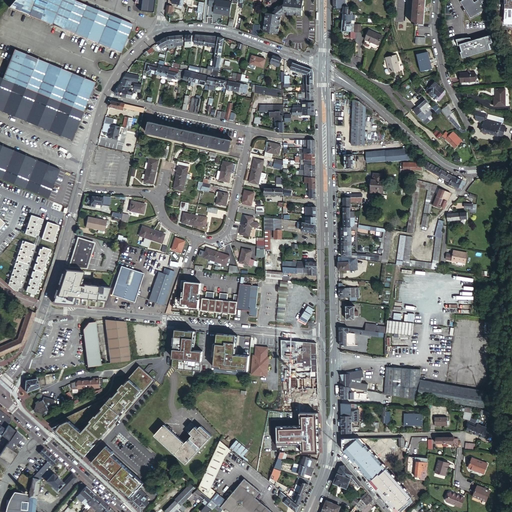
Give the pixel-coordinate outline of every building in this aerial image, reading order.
[(129,31),(133,22),(117,16),(105,11),(88,4),(82,2),(77,0),(15,0),(11,5),(121,51),(129,31)] [(141,0),(140,10),(153,11),(154,0),(141,0)] [(215,0),(215,10),(231,12),(232,1),(225,0),(215,0)] [(273,13),(267,12),(264,30),(270,31),(269,33),(274,33),(274,32),(279,33),(282,14),(284,13),(302,15),(303,9),(304,9),(305,6),(303,5),(303,0),(285,0),(285,4),(283,4),(280,6),(279,5),(275,7),(277,9),(274,11),(273,13)] [(425,0),(414,0),(413,21),(413,22),(424,23),(425,0)] [(460,0),(470,17),(485,8),(481,1),(482,0),(460,0)] [(343,30),(352,31),(352,23),(353,20),(344,20),(343,30)] [(369,29),(365,38),(378,44),(382,35),(369,29)] [(426,33),(415,31),(414,38),(425,39),(426,33)] [(463,56),(491,47),(489,41),(493,40),(490,32),(472,39),(471,36),(462,37),(457,38),(459,44),(461,44),(463,50),(461,50),(463,56)] [(206,34),(195,34),(194,44),(204,45),(206,34)] [(215,35),(206,34),(204,45),(209,45),(214,45),(215,35)] [(168,43),(168,48),(173,46),(173,44),(174,42),(176,41),(176,35),(170,36),(171,42),(168,43)] [(164,38),(158,42),(161,46),(163,46),(165,44),(168,43),(171,42),(170,36),(165,37),(164,38)] [(224,37),(218,36),(215,54),(221,55),(224,37)] [(81,114),(95,81),(58,65),(15,46),(13,52),(3,75),(2,79),(81,114)] [(146,50),(144,52),(147,55),(153,48),(151,46),(147,50),(146,50)] [(429,51),(418,54),(421,64),(423,64),(424,69),(433,67),(429,51)] [(396,53),(386,56),(390,70),(400,68),(396,53)] [(221,55),(215,54),(212,74),(224,76),(225,72),(218,71),(218,69),(219,69),(221,55)] [(251,65),(252,67),(254,68),(256,67),(257,64),(264,66),(266,58),(253,54),(251,63),(251,65)] [(282,57),(273,54),(271,61),(275,63),(275,65),(279,66),(282,57)] [(312,68),(308,66),(294,61),(293,61),(291,68),(302,72),(305,73),(305,74),(305,77),(304,84),(315,84),(315,70),(312,68)] [(159,65),(147,62),(145,70),(149,71),(149,72),(157,73),(159,65)] [(165,66),(159,65),(157,73),(163,75),(165,66)] [(457,65),(452,67),(448,68),(452,76),(457,74),(456,70),(459,69),(457,65)] [(182,69),(170,67),(168,76),(168,77),(169,79),(171,80),(172,79),(177,80),(177,77),(180,77),(182,69)] [(189,79),(191,71),(183,69),(182,73),(185,74),(184,78),(189,79)] [(479,69),(464,71),(465,80),(480,78),(479,69)] [(139,75),(127,72),(115,92),(116,94),(120,95),(126,84),(131,85),(132,80),(138,81),(139,75)] [(2,79),(3,75),(0,74),(0,108),(71,138),(81,114),(2,79)] [(218,76),(208,74),(207,82),(210,82),(216,84),(218,76)] [(229,78),(218,76),(216,84),(226,86),(227,80),(229,80),(229,78)] [(237,80),(229,78),(229,80),(227,88),(236,91),(238,82),(237,82),(237,80)] [(426,87),(435,96),(445,88),(436,78),(426,87)] [(249,85),(238,82),(236,91),(238,91),(240,92),(247,94),(249,85)] [(126,84),(120,95),(126,96),(129,89),(129,88),(131,85),(126,84)] [(315,90),(315,84),(303,84),(301,84),(301,92),(308,90),(315,90)] [(281,89),(262,86),(257,85),(256,91),(256,92),(280,96),(284,97),(284,89),(283,89),(281,89)] [(495,97),(495,107),(503,107),(507,107),(507,88),(496,88),(496,96),(495,97)] [(136,92),(129,89),(126,96),(132,97),(135,98),(137,94),(136,92)] [(315,99),(315,90),(308,90),(301,92),(302,99),(315,99)] [(353,99),(353,144),(365,144),(365,106),(360,101),(353,99)] [(111,100),(108,106),(123,110),(124,107),(130,109),(131,105),(111,100)] [(421,100),(417,105),(428,113),(432,108),(426,104),(421,100)] [(447,114),(450,112),(451,111),(447,103),(442,107),(447,113),(447,114)] [(428,113),(417,105),(414,109),(425,118),(428,113)] [(276,120),(283,121),(283,114),(284,114),(284,109),(277,109),(277,111),(271,111),(271,116),(276,116),(276,120)] [(487,113),(476,110),(477,119),(485,121),(486,117),(487,113)] [(448,115),(453,120),(455,118),(450,112),(447,114),(447,113),(446,114),(448,115)] [(125,118),(124,122),(123,126),(124,127),(130,128),(132,118),(128,117),(127,119),(125,118)] [(486,117),(485,121),(482,130),(499,135),(502,122),(492,119),(486,117)] [(276,130),(284,132),(284,122),(283,122),(283,121),(276,120),(276,130)] [(159,124),(155,123),(147,122),(144,133),(230,152),(233,140),(224,138),(220,137),(203,134),(198,133),(181,129),(177,128),(159,124)] [(112,124),(110,124),(110,127),(108,128),(107,131),(108,132),(107,136),(118,139),(121,126),(112,124)] [(437,129),(433,133),(438,138),(442,134),(437,129)] [(451,134),(448,132),(447,131),(443,135),(456,147),(463,140),(458,135),(454,131),(451,134)] [(254,148),(264,150),(266,140),(256,138),(254,148)] [(315,139),(296,139),(296,143),(303,143),(304,147),(315,147),(315,139)] [(267,144),(264,155),(271,157),(273,151),(278,153),(281,144),(267,141),(266,144),(267,144)] [(59,169),(0,143),(0,178),(47,198),(59,169)] [(397,160),(411,158),(410,149),(396,150),(397,159),(397,160)] [(385,151),(367,153),(368,161),(397,159),(396,150),(385,151)] [(353,154),(345,154),(346,168),(354,168),(354,163),(355,163),(355,159),(354,159),(353,154)] [(147,169),(156,171),(159,159),(150,157),(147,169)] [(254,157),(252,169),(261,171),(264,160),(254,157)] [(231,171),(233,172),(235,162),(223,160),(221,169),(231,171)] [(179,170),(178,175),(188,177),(191,177),(192,173),(189,172),(190,163),(181,161),(180,164),(179,168),(179,170)] [(432,170),(435,164),(430,161),(426,167),(432,170)] [(443,169),(439,167),(436,172),(442,176),(445,170),(443,169)] [(154,183),(156,171),(147,169),(144,181),(154,183)] [(231,171),(221,169),(221,170),(218,169),(216,177),(219,178),(228,180),(231,171)] [(261,171),(252,169),(249,181),(258,183),(258,182),(260,183),(261,176),(264,177),(265,176),(266,172),(261,171)] [(445,170),(442,176),(448,179),(451,181),(454,175),(447,171),(445,170)] [(383,173),(374,172),(374,183),(372,183),(372,193),(379,193),(379,192),(384,192),(385,178),(383,178),(383,173)] [(188,177),(178,175),(175,187),(185,189),(188,177)] [(458,178),(458,177),(454,175),(451,181),(450,183),(455,185),(458,178)] [(306,184),(307,187),(310,187),(316,188),(316,177),(305,176),(302,176),(302,178),(302,181),(305,181),(305,182),(306,182),(308,182),(308,184),(306,184)] [(461,183),(463,180),(458,178),(455,185),(459,187),(460,186),(461,183)] [(208,190),(209,182),(203,181),(201,188),(208,190)] [(414,185),(408,231),(414,232),(420,187),(419,186),(414,185)] [(310,197),(316,197),(316,188),(310,187),(307,187),(307,189),(310,189),(310,194),(310,196),(310,197)] [(441,188),(438,194),(438,195),(448,200),(451,192),(441,188)] [(254,191),(245,189),(242,201),(251,204),(254,191)] [(428,226),(431,214),(433,203),(432,203),(436,193),(436,191),(433,189),(429,189),(424,212),(425,212),(423,226),(428,226)] [(228,192),(217,190),(216,194),(218,195),(217,201),(226,204),(228,192)] [(107,198),(93,195),(91,202),(92,203),(91,205),(95,206),(96,203),(102,204),(103,201),(106,202),(107,198)] [(441,204),(445,206),(448,200),(438,195),(436,201),(442,203),(441,204)] [(144,202),(131,200),(130,210),(142,212),(144,202)] [(306,206),(306,216),(317,216),(316,207),(306,206)] [(195,215),(195,213),(184,210),(182,220),(193,222),(195,215)] [(242,223),(252,225),(254,214),(245,212),(242,223)] [(207,215),(195,213),(195,215),(193,222),(205,225),(207,215)] [(43,219),(32,215),(25,233),(36,237),(37,234),(38,234),(40,230),(38,229),(38,228),(40,229),(41,224),(40,224),(40,223),(42,223),(43,219)] [(107,221),(88,216),(86,226),(105,231),(107,221)] [(265,229),(265,262),(269,262),(269,229),(274,229),(274,238),(282,238),(282,232),(282,219),(265,217),(265,229)] [(282,219),(282,232),(294,232),(294,231),(301,231),(301,230),(307,231),(310,231),(317,232),(317,223),(306,222),(282,219)] [(401,235),(397,264),(399,264),(439,269),(444,231),(442,231),(445,221),(440,220),(437,235),(437,236),(433,263),(410,260),(413,236),(401,235)] [(59,225),(47,221),(42,238),(53,242),(59,225)] [(249,237),(252,225),(242,223),(240,235),(249,237)] [(150,237),(154,228),(142,224),(139,233),(145,235),(144,238),(149,239),(150,237)] [(165,232),(154,228),(150,237),(162,241),(165,232)] [(389,263),(393,229),(387,228),(386,237),(385,243),(384,248),(383,252),(383,255),(382,261),(382,262),(389,263)] [(122,237),(118,236),(116,242),(125,244),(126,239),(122,238),(122,237)] [(185,240),(176,236),(172,247),(181,251),(185,240)] [(70,265),(85,267),(91,244),(81,241),(81,240),(76,239),(74,249),(75,249),(70,265)] [(35,244),(23,240),(9,284),(14,289),(17,290),(19,287),(20,287),(22,282),(20,282),(21,280),(23,280),(24,276),(22,276),(23,273),(25,274),(26,270),(24,269),(25,267),(27,268),(28,264),(27,263),(27,261),(29,261),(31,257),(29,256),(29,254),(31,255),(33,251),(31,250),(32,248),(33,249),(35,244)] [(51,249),(43,247),(43,249),(41,248),(39,253),(41,254),(40,256),(38,255),(37,261),(38,261),(38,263),(36,263),(34,268),(36,269),(35,271),(34,270),(32,275),(34,276),(33,278),(31,278),(29,283),(31,283),(31,285),(29,285),(27,290),(36,293),(51,249)] [(215,260),(218,251),(207,247),(204,256),(211,258),(210,261),(214,262),(215,260)] [(252,251),(242,249),(239,262),(253,265),(254,260),(250,259),(252,251)] [(454,250),(452,260),(466,262),(468,252),(454,250)] [(229,255),(218,251),(215,260),(219,261),(226,264),(229,255)] [(357,270),(357,259),(340,257),(340,270),(357,270)] [(120,266),(111,294),(134,301),(136,296),(143,273),(120,266)] [(308,274),(318,274),(318,267),(296,267),(295,267),(293,266),(283,266),(283,271),(289,271),(292,272),(297,272),(298,271),(308,272),(308,274)] [(265,269),(265,276),(279,278),(283,279),(283,274),(283,271),(265,269)] [(76,296),(107,300),(111,287),(79,284),(83,272),(63,270),(53,301),(74,304),(76,296)] [(159,272),(149,300),(164,305),(173,276),(159,272)] [(173,307),(198,310),(200,299),(198,298),(198,293),(201,293),(201,282),(182,280),(181,288),(183,289),(184,287),(185,287),(185,291),(182,291),(182,293),(180,293),(180,297),(176,297),(175,303),(174,303),(173,307)] [(251,284),(240,283),(238,294),(237,306),(243,306),(248,307),(250,293),(251,284)] [(344,283),(340,283),(340,297),(349,297),(351,297),(351,287),(344,287),(344,283)] [(251,284),(250,293),(257,297),(258,285),(251,284)] [(360,287),(351,287),(351,297),(349,297),(349,300),(357,300),(357,298),(360,297),(360,287)] [(396,298),(406,299),(406,290),(396,289),(396,298)] [(408,299),(418,299),(418,289),(408,289),(408,299)] [(203,298),(202,310),(209,310),(210,292),(206,291),(206,298),(203,298)] [(215,311),(222,311),(224,293),(220,292),(219,299),(216,299),(215,311)] [(250,307),(249,314),(252,314),(257,315),(257,308),(256,307),(256,304),(257,297),(250,293),(248,307),(250,307)] [(230,300),(229,312),(236,313),(236,308),(237,306),(238,294),(234,294),(233,300),(230,300)] [(355,306),(347,306),(347,319),(355,319),(355,306)] [(26,337),(36,311),(27,308),(17,338),(0,345),(0,354),(0,355),(22,345),(26,337)] [(131,360),(127,322),(106,319),(111,362),(119,361),(124,361),(131,360)] [(396,332),(400,333),(414,334),(416,322),(390,320),(389,331),(396,332)] [(86,347),(88,366),(101,364),(96,321),(89,321),(84,328),(86,347)] [(366,330),(341,327),(341,336),(348,336),(348,332),(356,333),(380,336),(380,334),(380,332),(376,331),(366,330)] [(172,365),(182,374),(193,375),(194,370),(200,370),(202,350),(194,349),(196,330),(175,328),(172,365)] [(348,336),(348,345),(356,345),(356,333),(348,332),(348,336)] [(217,333),(214,370),(247,373),(249,355),(236,353),(238,335),(217,333)] [(314,343),(295,343),(295,354),(313,354),(314,343)] [(269,358),(269,356),(267,356),(268,346),(256,345),(255,355),(253,354),(251,373),(267,375),(268,363),(268,362),(268,358),(269,358)] [(105,398),(51,423),(56,429),(85,454),(154,378),(140,365),(108,401),(106,399),(107,399),(105,397),(105,398)] [(388,369),(386,393),(418,399),(418,395),(419,393),(420,371),(417,371),(417,368),(403,367),(403,370),(388,369)] [(350,373),(342,375),(342,386),(350,387),(368,390),(369,386),(350,383),(350,373)] [(37,377),(25,379),(24,389),(26,391),(39,386),(38,380),(37,377)] [(100,386),(100,377),(96,377),(96,379),(78,380),(72,382),(72,387),(100,386)] [(419,393),(418,395),(443,400),(445,387),(446,384),(421,380),(419,393)] [(445,387),(443,400),(485,407),(487,395),(445,387)] [(307,393),(307,403),(319,403),(319,393),(307,393)] [(43,398),(40,400),(39,399),(37,400),(37,402),(36,408),(34,408),(36,411),(37,410),(43,412),(43,413),(46,411),(45,410),(49,408),(52,409),(55,398),(44,395),(43,398)] [(352,404),(342,404),(342,416),(352,416),(352,407),(352,404)] [(470,420),(472,421),(476,423),(477,420),(473,418),(473,410),(462,408),(462,411),(464,412),(464,420),(470,420)] [(2,411),(0,409),(0,425),(2,427),(3,425),(7,427),(8,426),(12,419),(8,415),(7,417),(1,413),(2,411)] [(288,411),(286,411),(282,411),(277,410),(277,416),(273,416),(273,426),(275,426),(275,429),(278,431),(282,431),(286,431),(286,426),(289,426),(289,416),(288,416),(288,411)] [(424,416),(406,415),(405,424),(413,425),(413,424),(423,425),(424,416)] [(470,426),(468,430),(474,432),(478,423),(476,423),(472,421),(470,426)] [(187,463),(213,434),(202,424),(199,427),(197,425),(191,431),(194,433),(186,441),(165,422),(155,434),(187,463)] [(481,435),(484,426),(479,424),(478,423),(474,432),(481,435)] [(22,436),(8,426),(7,427),(3,425),(2,427),(6,429),(2,435),(10,440),(7,445),(13,450),(22,436)] [(486,427),(484,426),(481,435),(486,437),(489,428),(486,427)] [(265,427),(260,451),(266,452),(267,448),(268,448),(269,440),(270,436),(269,436),(270,428),(265,427)] [(206,494),(211,499),(218,491),(212,487),(226,456),(232,448),(230,446),(220,438),(198,487),(206,494)] [(361,438),(342,438),(343,449),(371,481),(379,474),(380,475),(387,468),(386,467),(387,466),(384,463),(383,464),(378,458),(379,457),(377,454),(376,455),(373,453),(374,452),(371,448),(370,449),(366,445),(367,444),(361,438)] [(242,456),(248,449),(237,439),(231,446),(242,456)] [(92,461),(132,497),(140,487),(145,482),(113,454),(115,452),(107,444),(92,461)] [(58,460),(44,447),(39,453),(48,461),(40,470),(46,474),(50,470),(58,460)] [(259,458),(266,459),(267,452),(266,452),(260,451),(259,458)] [(281,451),(277,462),(280,463),(282,459),(282,458),(286,459),(288,453),(285,451),(281,451)] [(240,463),(243,459),(235,452),(232,456),(240,463)] [(304,458),(302,464),(308,465),(315,468),(318,459),(312,457),(311,456),(310,457),(305,455),(304,458)] [(491,462),(476,456),(472,466),(487,472),(491,462)] [(257,470),(263,475),(267,459),(266,459),(259,458),(257,470)] [(452,462),(442,459),(439,471),(448,473),(452,462)] [(280,463),(277,462),(275,468),(281,470),(283,464),(280,463)] [(308,465),(302,464),(301,468),(300,469),(299,472),(299,473),(305,475),(305,473),(308,465)] [(315,468),(308,465),(305,473),(312,475),(315,468)] [(338,473),(351,479),(353,475),(344,465),(341,466),(338,473)] [(275,473),(273,479),(278,481),(280,475),(279,474),(280,474),(282,470),(275,468),(273,472),(275,473)] [(379,474),(371,481),(397,511),(401,511),(415,500),(407,491),(408,490),(406,487),(405,488),(401,484),(402,484),(400,481),(399,481),(395,477),(396,477),(394,474),(393,474),(387,468),(380,475),(379,474)] [(46,474),(40,470),(33,478),(40,479),(41,480),(44,477),(46,474)] [(50,470),(46,474),(44,477),(47,480),(53,486),(56,488),(58,490),(58,489),(61,491),(65,486),(64,486),(66,484),(64,482),(50,470)] [(77,477),(72,473),(64,482),(66,484),(69,486),(77,477)] [(338,473),(334,483),(353,492),(355,487),(349,485),(351,479),(338,473)] [(299,492),(304,494),(310,479),(300,476),(299,479),(297,483),(294,490),(299,492)] [(33,478),(32,477),(29,493),(28,500),(27,511),(31,511),(34,511),(36,497),(40,479),(33,478)] [(274,511),(255,496),(260,490),(245,477),(224,502),(223,501),(220,504),(222,506),(222,507),(223,508),(227,511),(274,511)] [(359,488),(362,485),(356,479),(353,481),(359,488)] [(154,511),(173,511),(178,507),(179,506),(182,504),(182,503),(188,497),(198,487),(193,483),(162,511),(156,511),(155,511),(154,511)] [(494,489),(481,484),(476,494),(489,500),(494,489)] [(96,494),(86,486),(80,493),(77,497),(86,505),(88,502),(89,501),(96,494)] [(129,499),(141,510),(149,501),(145,497),(148,494),(140,487),(132,497),(129,499)] [(199,496),(202,499),(206,494),(198,487),(188,497),(191,500),(195,496),(197,494),(199,496)] [(290,505),(297,511),(299,506),(281,490),(279,495),(286,500),(284,501),(289,506),(290,505)] [(292,497),(300,504),(304,494),(299,492),(294,490),(292,497)] [(469,496),(454,491),(450,500),(465,506),(469,496)] [(26,511),(27,494),(13,492),(12,499),(10,499),(9,507),(6,507),(5,511),(26,511)] [(99,497),(96,494),(89,501),(88,502),(91,505),(99,497)] [(212,508),(214,506),(217,503),(211,499),(206,494),(202,499),(212,508)] [(361,510),(372,497),(369,494),(366,497),(362,501),(361,500),(359,502),(357,504),(356,505),(361,510)] [(102,500),(99,497),(91,505),(94,508),(102,500)] [(106,504),(102,500),(94,508),(98,511),(106,504)] [(327,500),(323,509),(330,511),(338,511),(341,507),(332,503),(333,502),(327,500)] [(223,508),(222,507),(217,503),(214,506),(221,511),(223,508)]
